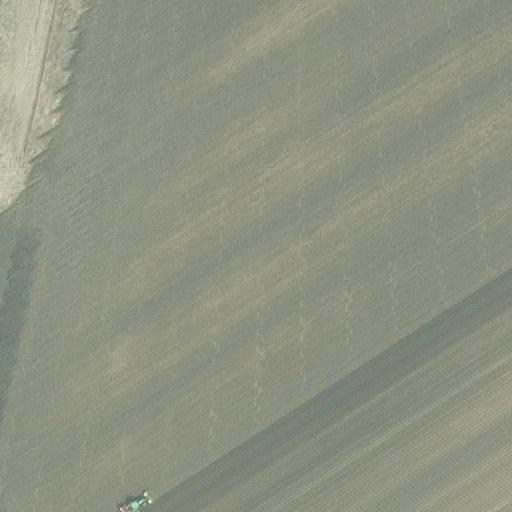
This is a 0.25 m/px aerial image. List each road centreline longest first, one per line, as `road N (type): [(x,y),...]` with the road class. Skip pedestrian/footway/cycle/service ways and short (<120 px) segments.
road 1 (track): [(60,189),(0,477)]
road 2 (track): [(97,0),(60,189),(0,186)]
